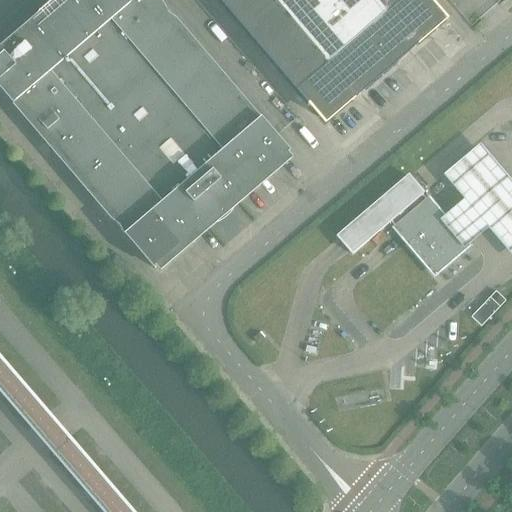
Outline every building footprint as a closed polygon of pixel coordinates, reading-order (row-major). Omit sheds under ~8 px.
[(0,89),(154,269),(216,216),(287,156),(153,0),(66,0),(7,51),(4,54),(0,57),(0,56),(0,89)] [(218,0),(290,84),(302,98),(323,123),(348,102),(353,101),(352,100),(359,94),(364,90),(394,64),(397,62),(409,52),(415,46),(416,47),(418,42),(434,29),(437,26),(443,21),(425,0),(218,0)] [(463,201),(442,218),(467,248),(488,230),(511,259),(511,184),(480,147),(443,178),(463,201)] [(407,177),(336,237),(338,240),(342,245),(349,252),(352,255),(390,223),(393,226),(395,229),(396,231),(402,238),(406,243),(434,275),(467,247),(443,218),(440,215),(435,209),(432,206),(429,203),(428,201),(427,202),(422,196),(422,195),(419,191),(414,185),(411,182),(407,177)] [(495,292),(470,318),(481,328),(505,302),(495,292)]
